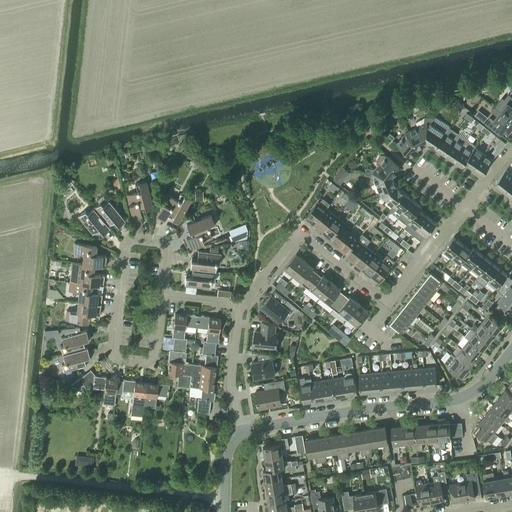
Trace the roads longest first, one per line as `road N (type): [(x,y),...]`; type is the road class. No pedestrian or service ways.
road 1 (residential): [(240,306),(299,233),(386,305),(467,209)]
road 2 (residential): [(240,431),(460,398),(484,384),(511,349)]
road 3 (residential): [(161,296),(163,244),(133,238),(124,246),(112,349),(124,360),(154,355)]
road 4 (track): [(223,498),(0,474)]
road 5 (residential): [(240,431),(230,385),(240,306)]
